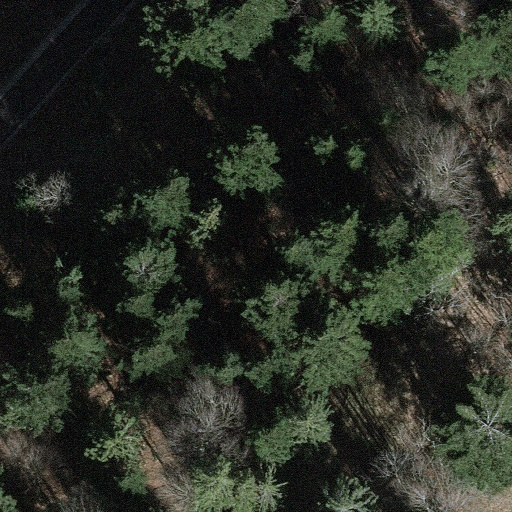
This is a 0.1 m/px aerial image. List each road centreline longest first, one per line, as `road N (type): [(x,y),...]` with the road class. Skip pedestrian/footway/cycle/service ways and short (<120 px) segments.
road 1 (track): [(379,511),(437,340),(511,193)]
road 2 (track): [(288,511),(437,340),(511,282)]
road 3 (unclassified): [(0,125),(116,0)]
